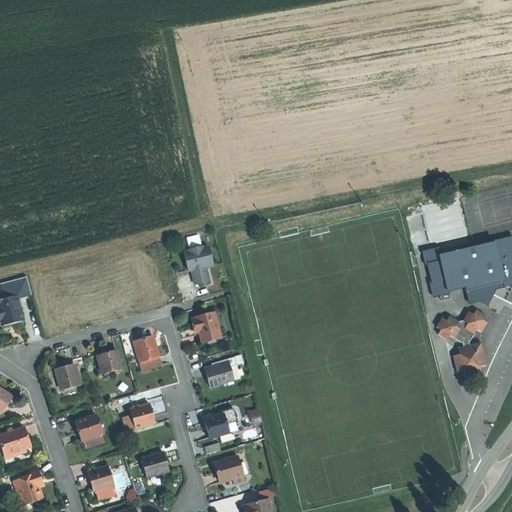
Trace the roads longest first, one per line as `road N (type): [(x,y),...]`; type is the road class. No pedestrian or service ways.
road 1 (residential): [(177,511),(191,498),(193,479),(175,409),(186,388),(167,321),(158,313),(28,350),(16,364)]
road 2 (residential): [(77,511),(33,382),(16,364)]
